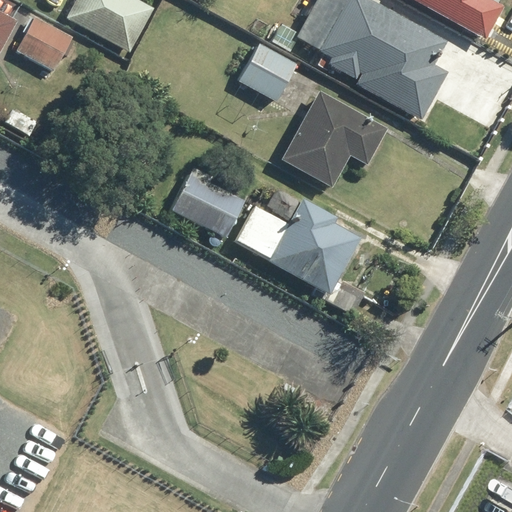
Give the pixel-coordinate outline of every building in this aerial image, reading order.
[(75,0),(65,20),(127,54),(151,11),(131,0),(75,0)] [(322,60),(318,67),(413,124),(443,74),(431,66),(442,47),(363,0),(331,0),(302,49),(322,60)] [(304,0),(319,8),(324,0),(304,0)] [(404,0),(480,43),(499,11),(478,0),(404,0)] [(0,48),(12,25),(0,18),(0,48)] [(28,19),(12,52),(52,72),(68,39),(28,19)] [(279,25),(268,44),(286,54),(297,35),(279,25)] [(292,67),(255,46),(235,82),(272,103),(292,67)] [(313,95),(276,162),(326,192),(344,159),(361,169),(382,133),(313,95)] [(12,108),(2,122),(27,141),(37,127),(12,108)] [(191,171),(167,212),(217,242),(242,200),(191,171)] [(261,268),(325,300),(323,305),(350,318),(361,296),(334,283),(353,244),(323,229),(329,218),(293,200),(290,208),(264,195),(257,210),(249,206),(230,245),(265,261),(261,268)]
